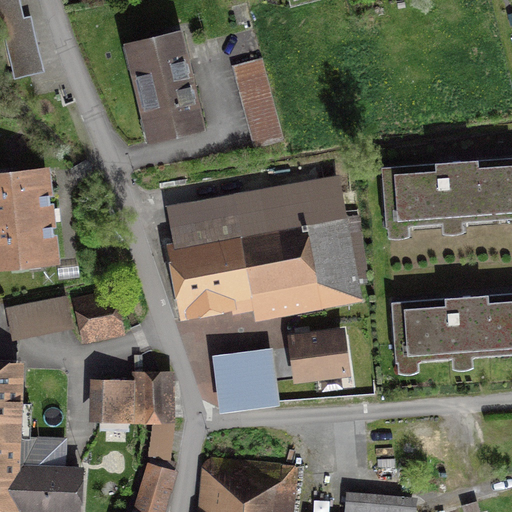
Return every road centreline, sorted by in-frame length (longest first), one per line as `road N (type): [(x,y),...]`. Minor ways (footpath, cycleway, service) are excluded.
road 1 (residential): [(198,421),(49,0)]
road 2 (residential): [(511,399),(198,421)]
